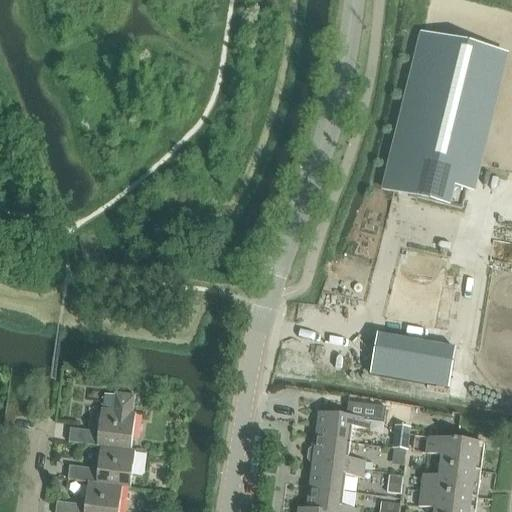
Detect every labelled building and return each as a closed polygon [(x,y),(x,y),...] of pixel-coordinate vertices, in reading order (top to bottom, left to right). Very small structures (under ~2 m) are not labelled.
[(423,35),(385,191),(462,210),(501,55),(423,35)] [(437,319),(435,328),(447,330),(449,321),(454,289),(443,287),(437,319)] [(455,350),(378,336),(371,376),(448,389),(455,350)] [(486,388),(481,402),(502,410),(507,397),(486,388)] [(105,394),(103,410),(113,411),(115,396),(105,394)] [(69,443),(97,447),(132,451),(137,414),(134,414),(136,397),(116,395),(115,396),(113,411),(103,410),(102,410),(99,433),(71,430),(69,443)] [(320,416),(317,441),(351,446),(353,429),(370,431),(371,423),(384,424),(386,409),(349,404),(347,420),(320,416)] [(396,427),(393,449),(395,449),(407,451),(410,429),(396,427)] [(442,459),(440,469),(482,474),(485,447),(428,440),(426,457),(442,459)] [(309,452),(308,461),(310,464),(314,464),(365,471),(366,463),(366,462),(349,460),(351,446),(317,441),(315,451),(312,450),(309,452)] [(137,452),(132,451),(97,447),(97,448),(102,449),(99,471),(70,467),(68,481),(88,483),(132,489),(137,452)] [(395,449),(394,456),(406,458),(407,451),(395,449)] [(366,463),(365,471),(373,472),(374,464),(366,463)] [(314,466),(310,490),(344,494),(347,477),(364,480),(365,471),(314,464),(314,466)] [(479,501),(482,474),(440,469),(439,480),(423,478),(421,494),(479,501)] [(391,477),(388,494),(401,496),(403,478),(391,477)] [(132,490),(132,489),(88,483),(85,507),(58,503),(56,511),(119,511),(122,489),(132,490)] [(344,494),(310,490),(307,511),(304,511),(299,511),(298,511),(360,511),(361,511),(342,510),(344,494)] [(477,511),(479,501),(421,494),(419,510),(434,511),(477,511)] [(383,503),(381,511),(399,511),(400,505),(383,503)]
